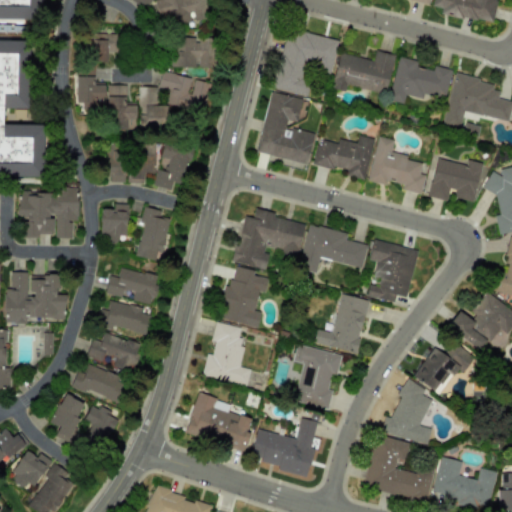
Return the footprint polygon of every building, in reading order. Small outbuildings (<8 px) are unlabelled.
[(0,0),(0,19),(37,20),(37,0),(0,0)] [(132,0),(143,9),(150,0),(132,0)] [(166,15),(169,26),(208,17),(203,0),(153,0),(157,17),(166,15)] [(492,23),(496,0),(432,0),(432,6),(440,8),(439,14),(492,23)] [(336,40),(285,28),(272,89),(303,96),(309,68),(329,72),(336,40)] [(106,61),(105,53),(116,53),(116,33),(89,34),(90,62),(106,61)] [(212,39),(170,37),(169,66),(211,68),(212,39)] [(0,176),(41,176),(41,124),(0,124),(0,108),(24,108),(24,40),(0,40),(0,176)] [(393,55),(374,50),(371,60),(338,52),(330,88),(343,91),(345,85),(384,94),(393,55)] [(450,69),(432,66),(431,71),(415,67),(416,61),(396,56),(387,100),(402,103),(403,95),(421,99),(423,93),(444,98),(450,69)] [(76,76),(76,108),(103,107),(103,85),(94,85),(93,65),(83,66),(83,76),(76,76)] [(137,126),(165,126),(166,107),(200,107),(200,76),(158,76),(158,87),(138,87),(137,126)] [(442,123),(459,126),(461,112),(507,121),(511,101),(497,98),(500,85),(451,76),(442,123)] [(124,85),(107,85),(106,130),(134,130),(134,105),(124,105),(124,85)] [(255,153),(306,163),(312,133),(283,127),(285,120),(296,122),(301,99),(268,92),(255,153)] [(312,165),(344,171),(344,175),(363,179),(372,138),(356,135),(355,143),(336,139),(335,143),(317,139),(312,165)] [(419,194),(423,174),(418,173),(420,163),(406,160),(407,155),(390,152),(392,140),(376,136),(366,179),(400,186),(400,190),(419,194)] [(153,142),(130,141),(129,182),(142,183),(143,173),(153,174),(153,142)] [(151,185),(169,191),(172,183),(180,185),(191,151),(164,142),(156,167),(151,185)] [(119,182),(121,144),(105,143),(104,182),(119,182)] [(445,201),(447,189),(454,190),(452,198),(471,202),(480,163),(465,159),(464,165),(435,158),(426,197),(445,201)] [(497,234),(511,231),(511,166),(498,169),(499,171),(484,174),(487,189),(492,188),(497,215),(493,216),(497,234)] [(15,189),(15,216),(19,216),(19,235),(52,236),(52,238),(74,238),(74,190),(15,189)] [(116,243),(117,235),(125,236),(126,204),(111,204),(111,209),(99,209),(98,242),(116,243)] [(133,256),(154,261),(156,252),(160,253),(168,219),(159,216),(160,211),(144,207),(133,256)] [(303,224),(272,217),(273,213),(253,208),(251,218),(241,215),(231,262),(262,269),(267,248),(296,255),(303,224)] [(366,245),(344,240),(346,233),(306,224),(296,269),(314,273),(317,259),(360,268),(366,245)] [(511,237),(509,236),(501,272),(496,271),(491,292),(511,297),(511,237)] [(415,250),(371,240),(366,260),(374,261),(371,277),(377,279),(376,286),(367,284),(364,296),(392,303),(394,295),(404,297),(415,250)] [(217,318),(255,328),(260,312),(252,310),(257,291),(262,292),(266,278),(252,275),(253,271),(231,265),(217,318)] [(155,275),(118,267),(116,277),(108,275),(103,294),(151,305),(155,285),(153,285),(155,275)] [(2,323),(24,323),(24,317),(62,318),(63,294),(54,294),(55,275),(27,274),(27,271),(9,271),(8,288),(3,288),(2,323)] [(511,323),(511,311),(484,292),(466,317),(456,310),(445,327),(479,351),(496,328),(505,334),(511,323)] [(311,344),(354,354),(366,300),(338,294),(330,332),(314,329),(311,344)] [(148,315),(140,313),(141,308),(107,300),(105,311),(99,309),(96,326),(111,329),(111,327),(144,334),(148,315)] [(245,386),(249,369),(238,366),(242,346),(236,345),(240,328),(214,322),(209,341),(213,342),(211,355),(205,354),(200,376),(245,386)] [(4,329),(0,328),(0,385),(8,386),(9,367),(3,367),(4,329)] [(83,358),(101,363),(104,354),(114,358),(112,366),(130,372),(139,344),(101,332),(98,341),(89,338),(83,358)] [(437,395),(454,368),(461,373),(472,356),(450,342),(442,355),(430,347),(411,377),(437,395)] [(339,354),(295,344),(291,361),(301,364),(292,401),(326,409),(330,390),(326,389),(329,375),(334,376),(339,354)] [(69,388),(85,393),(85,391),(116,401),(124,377),(85,364),(82,373),(75,371),(69,388)] [(378,433),(425,444),(429,428),(420,426),(427,397),(420,395),(423,385),(401,380),(391,418),(382,416),(378,433)] [(48,422),(56,426),(52,436),(66,442),(83,403),(61,393),(48,422)] [(183,433),(241,450),(250,419),(225,411),(228,403),(195,393),(183,433)] [(116,416),(89,405),(82,421),(89,424),(85,435),(104,443),(116,416)] [(305,477),(312,449),(309,448),(315,421),(298,417),(294,438),(254,429),(248,458),(277,464),(276,471),(305,477)] [(0,431),(0,459),(22,445),(15,433),(9,436),(4,429),(0,431)] [(431,471),(415,467),(414,473),(392,468),(395,458),(404,461),(408,443),(373,435),(361,488),(424,501),(431,471)] [(6,478),(28,492),(49,460),(37,452),(34,456),(24,450),(6,478)] [(494,472),(478,468),(475,479),(457,475),(460,461),(438,456),(429,497),(486,509),(494,472)] [(24,506),(33,511),(51,511),(70,485),(62,479),(66,473),(53,464),(24,506)] [(511,472),(499,473),(500,489),(495,489),(496,511),(511,511),(511,472)] [(206,511),(209,505),(192,499),(150,485),(140,511),(206,511)]
